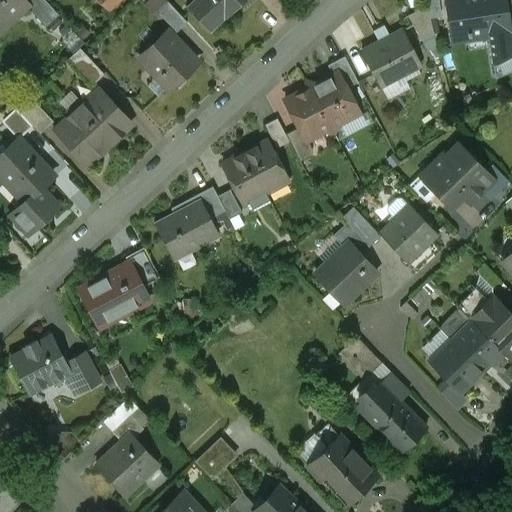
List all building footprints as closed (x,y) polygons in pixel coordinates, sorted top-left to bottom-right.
[(21,0),(0,0),(0,29),(26,6),(26,5),(21,0)] [(58,15),(43,0),(21,0),(26,5),(27,5),(26,6),(45,27),(58,15)] [(97,0),(109,12),(120,0),(97,0)] [(187,23),(166,0),(155,10),(176,33),(187,23)] [(206,0),(194,12),(209,28),(240,0),(206,0)] [(444,0),(451,41),(471,38),(470,32),(487,30),(488,35),(510,32),(505,0),(444,0)] [(433,34),(426,6),(408,16),(421,41),(433,34)] [(402,30),(362,51),(381,87),(421,66),(402,30)] [(169,37),(165,33),(139,58),(169,89),(197,63),(171,35),(169,37)] [(80,48),(66,61),(91,87),(104,74),(80,48)] [(328,66),(333,75),(338,73),(347,88),(358,83),(345,57),(328,66)] [(315,85),(307,82),(331,127),(348,118),(349,113),(357,109),(347,88),(338,73),(333,75),(315,85)] [(305,90),(285,101),(299,128),(306,141),(307,140),(331,127),(307,82),(305,90)] [(99,89),(77,109),(110,145),(132,124),(99,89)] [(15,108),(32,126),(40,134),(53,122),(29,95),(15,108)] [(32,126),(15,108),(1,121),(14,135),(18,131),(22,135),(22,136),(32,126)] [(77,109),(55,130),(88,165),(110,145),(77,109)] [(289,142),(285,135),(277,119),(265,125),(277,148),(289,142)] [(306,141),(299,128),(285,135),(289,142),(300,162),(311,156),(313,151),(307,140),(306,141)] [(18,138),(0,154),(0,177),(23,202),(11,214),(29,234),(58,207),(40,188),(53,175),(18,138)] [(256,145),(244,151),(265,192),(288,180),(268,142),(257,147),(256,145)] [(458,144),(445,155),(443,153),(423,173),(439,189),(436,192),(448,204),(455,204),(467,192),(474,199),(488,185),(482,177),(486,173),(458,144)] [(233,160),(222,165),(242,204),(265,192),(244,151),(232,158),(233,160)] [(189,199),(192,204),(199,201),(208,219),(225,210),(217,196),(212,187),(189,199)] [(217,196),(225,210),(229,219),(242,213),(230,190),(217,196)] [(192,204),(156,223),(173,255),(186,248),(188,251),(217,236),(208,219),(199,201),(192,204)] [(409,205),(379,232),(408,262),(437,235),(409,205)] [(364,219),(352,207),(342,217),(347,222),(353,229),(364,219)] [(380,236),(364,219),(353,229),(369,246),(380,236)] [(353,229),(347,222),(333,236),(343,247),(348,242),(361,255),(369,246),(353,229)] [(343,247),(315,274),(344,304),(377,272),(361,255),(348,242),(343,247)] [(129,262),(139,281),(157,272),(144,247),(125,257),(128,263),(129,262)] [(511,249),(500,261),(511,272),(511,249)] [(128,263),(79,288),(100,327),(117,318),(115,314),(134,304),(135,308),(149,301),(139,281),(129,262),(128,263)] [(500,280),(484,263),(475,272),(491,288),(500,280)] [(511,315),(493,296),(488,301),(475,288),(457,306),(470,319),(502,352),(509,360),(511,357),(511,315)] [(502,352),(470,319),(450,340),(482,372),(502,352)] [(26,349),(11,357),(29,393),(68,372),(69,371),(65,362),(51,336),(36,344),(35,341),(24,347),(26,349)] [(383,365),(356,336),(338,354),(348,364),(354,358),(371,375),(383,365)] [(482,372),(450,340),(429,361),(441,374),(433,382),(457,407),(467,398),(461,393),(482,372)] [(84,352),(65,362),(69,371),(68,372),(79,392),(100,381),(84,352)] [(397,404),(378,385),(356,406),(401,451),(425,427),(400,402),(397,404)] [(339,416),(316,393),(306,402),(329,426),(339,416)] [(112,432),(121,442),(130,433),(134,437),(143,429),(130,415),(112,432)] [(121,442),(95,465),(124,496),(158,464),(134,437),(130,433),(121,442)] [(377,476),(338,434),(306,465),(321,480),(326,476),(349,501),(345,505),(345,506),(377,476)] [(225,467),(237,456),(220,439),(196,462),(213,480),(219,473),(225,467)] [(238,498),(243,493),(225,467),(219,473),(238,498)] [(0,511),(3,511),(17,499),(0,480),(0,511)] [(306,511),(288,494),(286,495),(277,487),(263,502),(272,510),(270,511),(306,511)] [(238,498),(231,505),(237,511),(270,511),(272,510),(263,502),(260,498),(254,504),(243,493),(238,498)] [(201,511),(186,495),(168,511),(201,511)]
